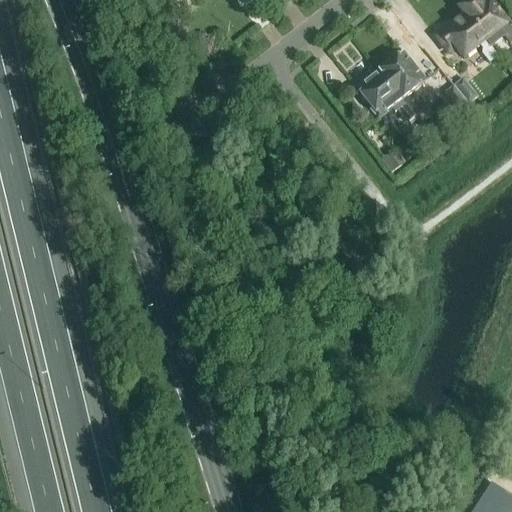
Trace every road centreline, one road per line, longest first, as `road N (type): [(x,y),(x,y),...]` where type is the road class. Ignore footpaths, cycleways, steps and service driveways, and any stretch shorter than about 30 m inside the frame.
road 1 (secondary): [(229,511),(154,267),(58,0)]
road 2 (motorway): [(95,511),(0,113)]
road 3 (motorway): [(0,311),(47,511)]
road 4 (residential): [(199,120),(352,0)]
